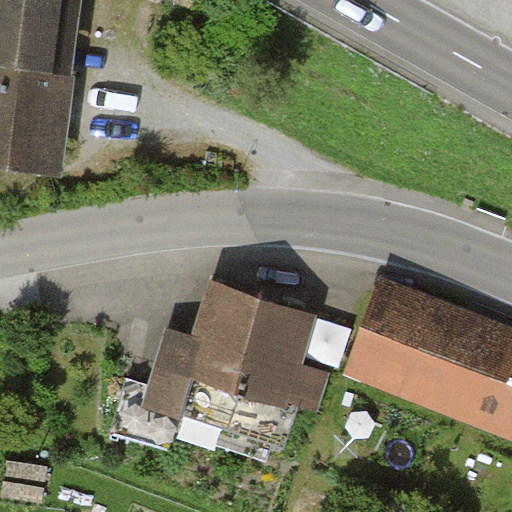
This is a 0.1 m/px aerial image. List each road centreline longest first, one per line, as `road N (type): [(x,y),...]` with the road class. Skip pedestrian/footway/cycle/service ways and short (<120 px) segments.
road 1 (tertiary): [(511,268),(373,226),(297,217),(185,219),(0,251)]
road 2 (primary): [(360,0),(511,85)]
